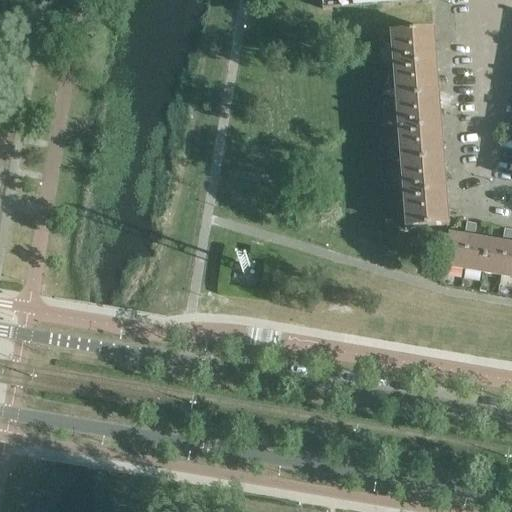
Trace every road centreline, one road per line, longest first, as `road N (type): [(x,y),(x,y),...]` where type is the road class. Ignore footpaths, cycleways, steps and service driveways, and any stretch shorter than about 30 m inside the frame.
road 1 (tertiary): [(0,413),(511,499)]
road 2 (tertiary): [(511,418),(0,332)]
road 3 (residential): [(490,184),(490,0)]
